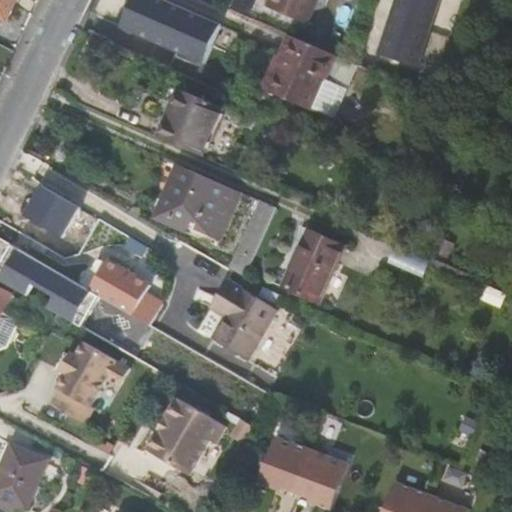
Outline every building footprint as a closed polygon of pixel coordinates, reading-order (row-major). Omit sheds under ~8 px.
[(23,0),(0,0),(0,23),(2,24),(5,20),(12,23),(23,0)] [(205,62),(221,24),(168,0),(133,0),(122,26),(205,62)] [(319,0),(271,0),(269,5),(310,23),(319,0)] [(440,0),(397,0),(392,17),(430,30),(440,0)] [(430,30),(392,17),(380,52),(418,65),(430,30)] [(338,54),(292,34),(281,60),(285,62),(272,92),(314,110),(338,54)] [(272,92),(285,62),(281,60),(276,58),(264,88),(272,92)] [(226,107),(183,88),(162,137),(204,156),(226,107)] [(239,189),(181,164),(159,213),(217,239),(239,189)] [(275,205),(260,198),(256,209),(270,216),(275,205)] [(343,242),(314,229),(307,244),(302,243),(286,282),(319,297),(343,242)] [(149,247),(140,242),(136,249),(145,254),(149,247)] [(253,255),(239,248),(232,264),(246,272),(253,255)] [(88,290),(14,249),(0,277),(0,281),(73,321),(88,290)] [(102,260),(97,268),(103,274),(94,290),(121,305),(139,315),(150,294),(132,284),(138,275),(112,259),(110,262),(102,260)] [(225,269),(222,274),(228,277),(232,273),(225,269)] [(234,306),(229,315),(217,336),(251,357),(279,306),(228,277),(218,295),(234,306)] [(284,294),(267,285),(262,292),(279,301),(284,294)] [(0,327),(15,295),(0,288),(0,327)] [(218,295),(212,305),(229,315),(234,306),(218,295)] [(216,335),(226,315),(212,309),(203,329),(216,335)] [(123,385),(134,367),(88,340),(80,354),(75,351),(64,369),(69,372),(61,387),(63,388),(55,402),(89,422),(97,407),(94,405),(110,377),(123,385)] [(220,442),(230,425),(181,396),(151,448),(194,473),(202,459),(214,439),(220,442)] [(377,407),(364,402),(359,415),(371,420),(377,407)] [(282,438),(264,485),(287,493),(288,491),(301,496),(317,451),(282,438)] [(51,457),(13,440),(0,471),(0,495),(29,507),(51,457)] [(353,465),(317,451),(301,496),(312,500),(311,503),(335,511),(353,465)] [(427,511),(434,495),(399,482),(387,511),(427,511)] [(427,511),(470,511),(472,509),(434,495),(427,511)]
